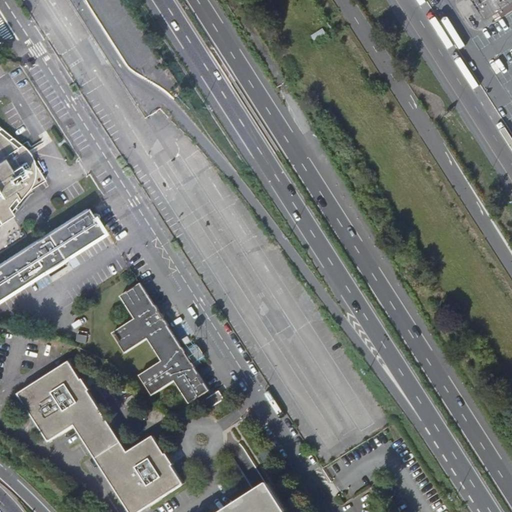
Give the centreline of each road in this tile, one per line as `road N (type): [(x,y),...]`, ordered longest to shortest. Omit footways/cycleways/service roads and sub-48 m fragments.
road 1 (unclassified): [(15,20),(333,511)]
road 2 (motorway): [(511,488),(198,0)]
road 3 (motorway): [(162,0),(435,425)]
road 4 (motorway): [(167,101),(272,225),(412,416),(435,425)]
road 5 (unclassified): [(341,0),(511,267)]
road 6 (unclassified): [(392,0),(511,186)]
road 7 (unclassified): [(511,158),(411,0)]
